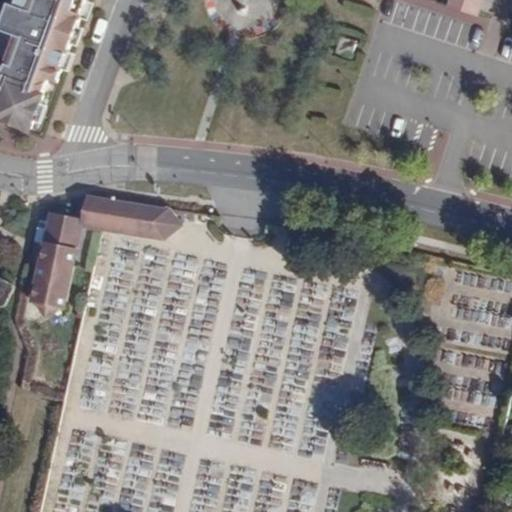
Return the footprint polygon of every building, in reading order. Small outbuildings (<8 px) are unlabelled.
[(53,79),(70,40),(66,39),(72,23),(77,25),(88,0),(21,0),(20,6),(11,3),(2,30),(19,35),(11,62),(5,70),(0,67),(0,116),(31,128),(43,102),(53,79)] [(89,0),(88,0),(77,25),(80,26),(83,17),(89,0)] [(97,3),(89,0),(83,17),(91,20),(97,3)] [(451,0),(450,7),(480,17),(485,0),(451,0)] [(74,32),(77,25),(72,23),(66,39),(70,40),(73,33),(74,32)] [(80,26),(77,25),(74,32),(73,33),(70,40),(75,42),(80,26)] [(358,40),(343,36),(338,53),(353,58),(358,40)] [(75,42),(70,40),(53,79),(61,82),(66,67),(72,50),(75,42)] [(78,53),(72,50),(66,67),(73,70),(78,53)] [(37,120),(43,102),(31,128),(34,129),(37,120)] [(50,105),(43,102),(37,120),(45,123),(50,105)] [(103,230),(109,200),(89,197),(84,220),(54,213),(34,304),(39,305),(48,317),(60,308),(65,309),(83,225),(103,230)] [(170,210),(109,200),(103,230),(147,237),(156,231),(166,240),(185,225),(170,210)] [(0,308),(2,309),(8,306),(15,288),(13,283),(0,277),(0,308)]
